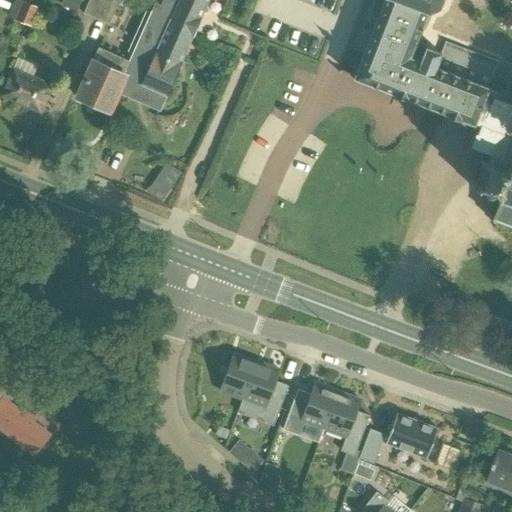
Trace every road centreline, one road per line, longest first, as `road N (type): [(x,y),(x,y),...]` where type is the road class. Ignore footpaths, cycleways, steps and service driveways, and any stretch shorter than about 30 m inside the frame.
road 1 (residential): [(511,413),(186,300)]
road 2 (primary): [(511,376),(200,259)]
road 3 (primary): [(200,259),(0,180)]
road 4 (residential): [(186,300),(0,216)]
road 5 (residential): [(266,511),(170,424)]
road 6 (residential): [(170,424),(167,377),(186,300)]
